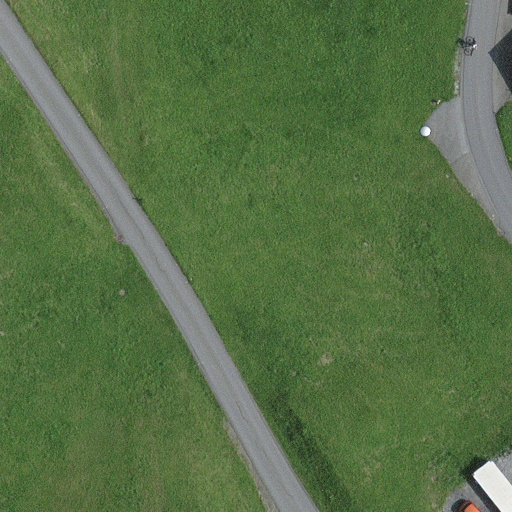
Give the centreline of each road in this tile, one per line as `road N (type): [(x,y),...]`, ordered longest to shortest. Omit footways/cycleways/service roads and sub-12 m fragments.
road 1 (unclassified): [(316,511),(269,453),(0,4)]
road 2 (unclassified): [(480,0),(478,40),(499,171),(511,190)]
